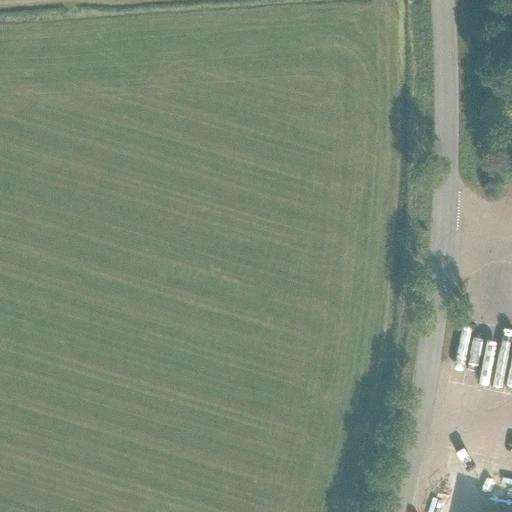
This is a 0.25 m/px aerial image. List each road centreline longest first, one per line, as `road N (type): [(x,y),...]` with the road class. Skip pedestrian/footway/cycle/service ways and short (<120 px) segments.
road 1 (secondary): [(403,511),(428,382),(443,232)]
road 2 (secondary): [(443,232),(444,0)]
